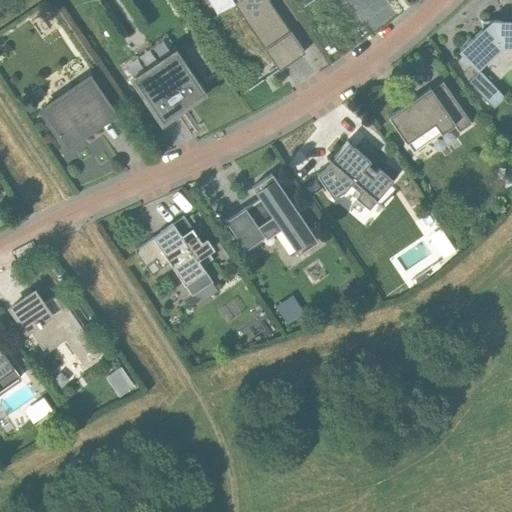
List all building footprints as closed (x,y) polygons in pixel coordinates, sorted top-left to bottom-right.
[(249,91),(305,52),(268,0),(229,0),(277,69),(248,90),(249,91)] [(511,0),(511,19),(511,18),(511,21),(481,21),(481,31),(460,51),(476,68),(501,46),(511,45),(511,0)] [(161,121),(202,93),(174,52),(132,80),(161,121)] [(481,95),(492,85),(480,71),(468,82),(481,95)] [(65,147),(113,114),(89,77),(41,110),(65,147)] [(471,123),(443,82),(442,83),(442,84),(419,100),(416,97),(388,117),(413,153),(441,133),(454,124),(459,132),(471,123)] [(370,161),(347,141),(331,160),(327,157),(326,158),(332,163),(317,174),(333,198),(345,190),(353,181),(362,189),(355,197),(368,209),(393,180),(379,169),(376,172),(367,164),(370,161)] [(317,241),(272,174),(252,187),(255,192),(257,190),(262,197),(245,208),(244,208),(225,221),(244,249),(264,236),(258,226),(272,217),(297,254),(317,241)] [(201,242),(183,216),(135,250),(152,274),(169,262),(184,284),(205,270),(202,266),(213,259),(201,242)] [(414,278),(418,284),(428,277),(424,271),(414,278)] [(353,300),(366,291),(358,278),(345,287),(353,300)] [(42,305),(39,300),(33,292),(11,308),(26,330),(28,329),(45,353),(47,352),(46,351),(65,338),(82,363),(81,364),(83,366),(100,354),(77,321),(79,320),(71,309),(69,310),(58,294),(42,305)] [(294,300),(279,311),(286,322),(302,312),(294,300)] [(0,392),(19,379),(0,349),(0,392)]
